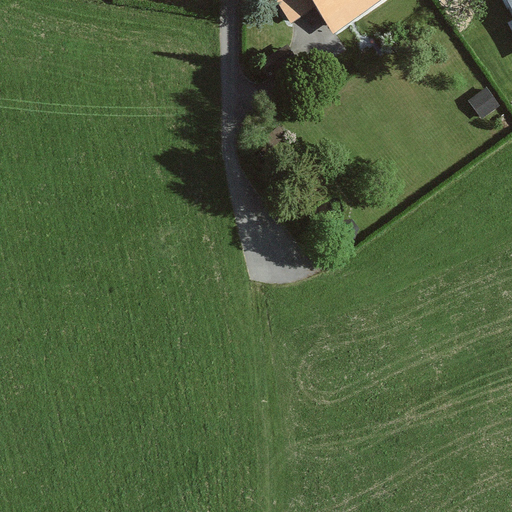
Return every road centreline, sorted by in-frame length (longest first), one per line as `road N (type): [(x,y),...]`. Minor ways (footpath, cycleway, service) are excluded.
road 1 (residential): [(225,0),(229,137),(254,276)]
road 2 (track): [(254,276),(270,383),(273,511)]
